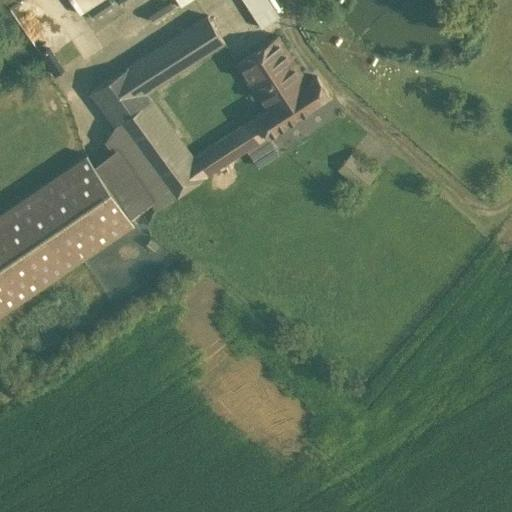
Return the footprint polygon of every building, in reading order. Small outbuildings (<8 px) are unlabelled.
[(71,0),(79,11),(96,0),(178,0),(180,3),(184,0),(71,0)] [(275,0),(248,0),(266,26),(285,13),(275,0)] [(207,14),(127,67),(145,91),(147,89),(224,40),(207,14)] [(278,35),(237,63),(266,109),(256,115),(268,134),(328,94),(317,76),(314,78),(308,82),(278,35)] [(194,156),(175,131),(145,91),(127,67),(90,90),(115,123),(106,139),(156,207),(203,176),(268,134),(256,115),(194,156)] [(360,151),(342,165),(360,190),(379,176),(360,151)] [(87,152),(65,167),(0,210),(0,313),(84,256),(134,222),(96,167),(87,152)]
